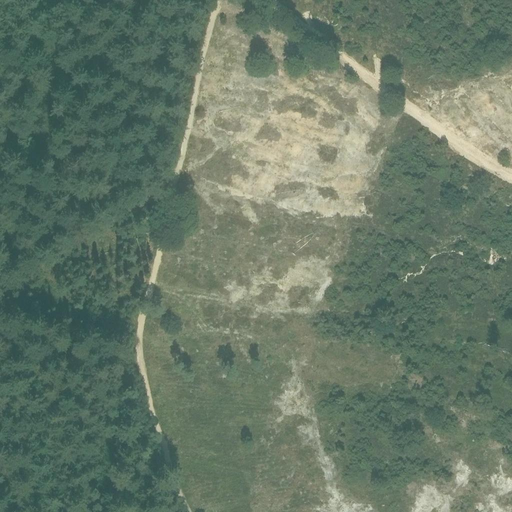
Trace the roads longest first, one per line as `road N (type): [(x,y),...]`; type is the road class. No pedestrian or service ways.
road 1 (track): [(511,178),(262,0)]
road 2 (track): [(0,72),(119,0)]
